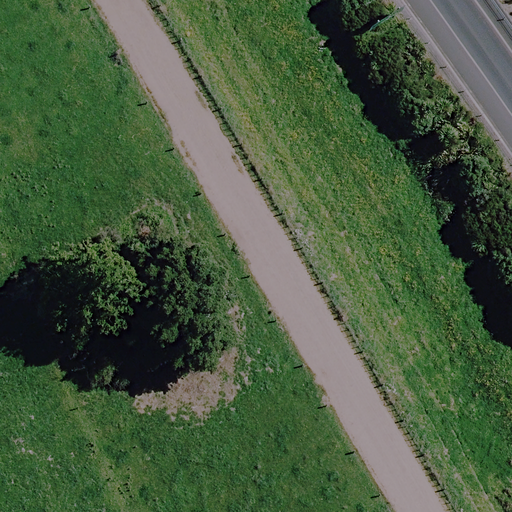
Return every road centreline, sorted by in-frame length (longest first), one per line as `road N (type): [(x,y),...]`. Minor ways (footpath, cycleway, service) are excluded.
road 1 (track): [(118,0),(422,511)]
road 2 (motorway): [(511,106),(436,0)]
